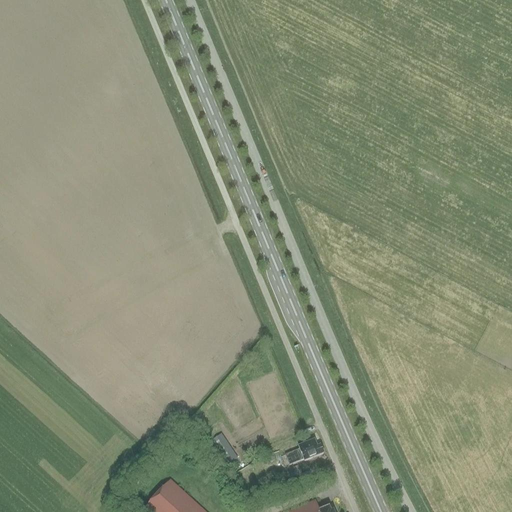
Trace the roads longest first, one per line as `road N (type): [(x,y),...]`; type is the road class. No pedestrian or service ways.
road 1 (unclassified): [(410,511),(189,0)]
road 2 (primary): [(380,511),(165,0)]
road 3 (unclassified): [(355,511),(144,0)]
